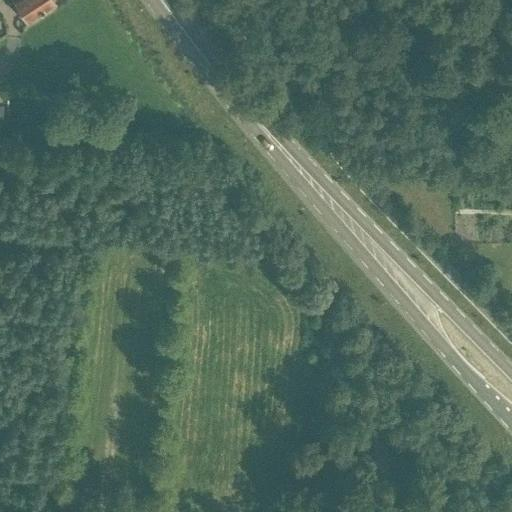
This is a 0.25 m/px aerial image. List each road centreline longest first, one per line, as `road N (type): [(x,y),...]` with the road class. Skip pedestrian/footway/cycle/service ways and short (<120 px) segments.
road 1 (primary): [(218,76),(321,207),(511,421)]
road 2 (primary): [(511,374),(218,76)]
road 3 (track): [(105,511),(127,275)]
road 4 (track): [(511,153),(334,149)]
